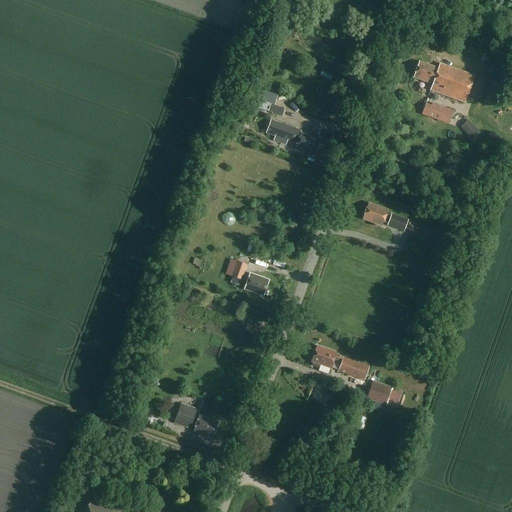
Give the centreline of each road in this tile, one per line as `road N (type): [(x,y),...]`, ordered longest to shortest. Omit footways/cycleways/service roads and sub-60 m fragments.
road 1 (tertiary): [(235,474),(405,0)]
road 2 (track): [(238,466),(0,381)]
